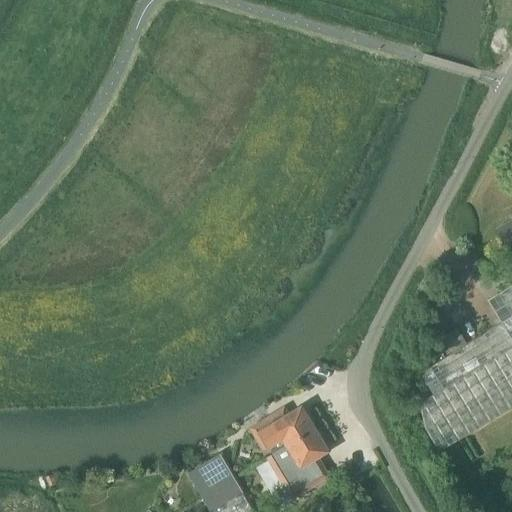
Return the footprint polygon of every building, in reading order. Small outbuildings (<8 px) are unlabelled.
[(511,219),(495,230),(511,257),(511,255),(511,219)] [(500,323),(466,344),(449,354),(418,374),(431,395),(417,404),(423,431),(437,453),(511,407),(511,286),(487,302),(500,323)] [(440,339),(449,354),(466,344),(456,329),(440,339)] [(426,391),(423,387),(418,390),(421,395),(426,391)] [(270,446),(274,452),(312,430),(299,408),(273,424),(269,417),(264,420),(265,420),(250,429),(259,444),(258,444),(262,451),(270,446)] [(312,430),(274,452),(274,453),(266,457),(281,483),(284,481),(286,485),(302,489),(305,486),(307,489),(326,477),(320,466),(317,467),(313,460),(325,452),(312,430)] [(187,473),(199,496),(231,477),(219,455),(187,473)] [(231,477),(199,496),(208,511),(206,511),(250,511),(240,493),(231,477)]
